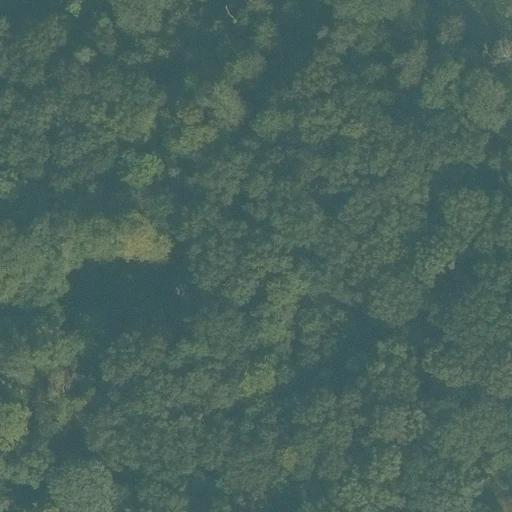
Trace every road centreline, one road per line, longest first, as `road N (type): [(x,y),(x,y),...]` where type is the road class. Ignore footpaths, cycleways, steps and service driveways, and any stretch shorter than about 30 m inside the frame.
road 1 (track): [(284,0),(79,289)]
road 2 (track): [(0,254),(79,289),(87,323),(0,489)]
road 3 (track): [(511,81),(422,0)]
